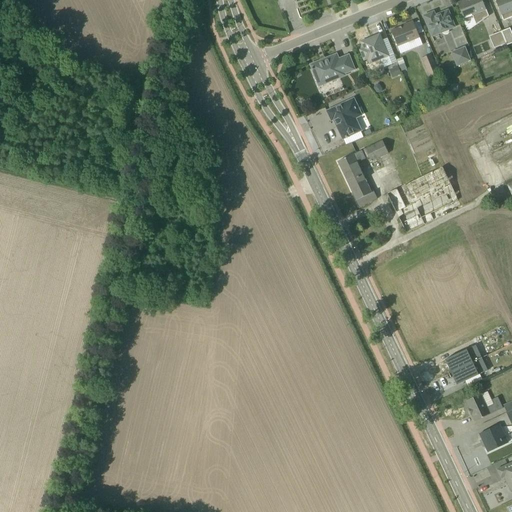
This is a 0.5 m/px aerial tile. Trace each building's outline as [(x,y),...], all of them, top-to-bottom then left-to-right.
[(481,0),(467,0),(457,4),(464,21),(472,18),(475,26),(488,17),(481,0)] [(511,0),(493,0),(503,22),(511,17),(511,0)] [(433,13),(423,17),(432,38),(454,29),(447,12),(434,17),(433,13)] [(412,22),(390,31),(400,55),(422,46),(418,35),(423,33),(419,22),(413,24),(412,22)] [(511,34),(510,29),(488,37),(493,49),(506,44),(506,45),(511,43),(511,34)] [(363,50),(359,51),(364,62),(366,61),(368,65),(380,61),(383,69),(396,63),(386,39),(381,41),(379,35),(360,43),(363,50)] [(465,47),(450,53),(456,67),(470,62),(465,47)] [(346,77),(345,75),(355,71),(349,56),(338,60),(336,55),(309,66),(318,88),(346,77)] [(439,74),(431,55),(422,59),(429,78),(439,74)] [(406,69),(402,58),(396,60),(401,72),(406,69)] [(473,71),(471,65),(460,70),(462,75),(473,71)] [(401,75),(397,67),(389,70),(392,78),(401,75)] [(361,131),(355,120),(362,117),(353,99),(326,112),(331,122),(333,121),(338,131),(335,132),(340,141),(361,131)] [(382,141),(337,162),(358,208),(376,200),(373,193),(371,194),(357,163),(369,158),(371,162),(388,154),(382,141)] [(511,141),(491,150),(494,158),(511,151),(511,141)] [(442,167),(387,195),(405,233),(433,221),(430,215),(458,201),(442,167)] [(444,360),(450,373),(481,358),(476,346),(444,360)] [(481,358),(450,373),(456,386),(487,371),(481,358)] [(486,392),(465,402),(473,421),(501,409),(496,398),(490,401),(486,392)] [(511,401),(502,406),(506,413),(511,410),(511,401)] [(500,425),(480,435),(487,452),(508,443),(500,425)] [(500,479),(503,478),(511,493),(511,492),(511,462),(496,470),(500,479)]
